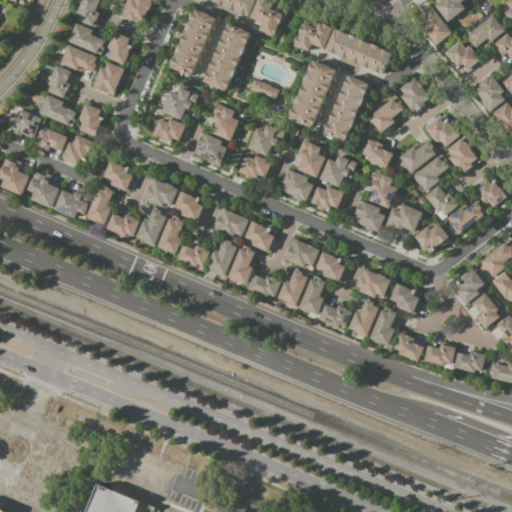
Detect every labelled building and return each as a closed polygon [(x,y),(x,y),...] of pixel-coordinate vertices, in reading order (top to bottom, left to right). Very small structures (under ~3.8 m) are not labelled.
[(82,0),(77,13),(81,15),(78,20),(96,28),(102,14),(96,12),(101,0),(82,0)] [(122,14),(127,0),(155,0),(151,11),(149,10),(143,23),(122,14)] [(256,0),(250,16),(210,0),(256,0)] [(268,0),(259,0),(252,17),(264,22),(261,30),(275,36),(284,15),(273,10),(275,3),(268,0)] [(442,0),(435,5),(447,22),(466,9),(462,3),(465,0),(442,0)] [(435,8),(453,33),(435,46),(424,31),(429,28),(422,18),(435,8)] [(196,9),(217,18),(193,76),(172,67),(196,9)] [(475,48),(466,36),(494,15),(506,31),(493,41),(490,37),(475,48)] [(305,23),(296,45),(308,50),(310,44),(324,50),(334,28),(320,22),(317,28),(305,23)] [(77,23),(69,42),(101,55),(107,40),(91,34),(93,30),(77,23)] [(229,23),(253,33),(228,92),(204,82),(229,23)] [(336,29),(393,53),(384,74),(327,50),(336,29)] [(114,32),(130,38),(127,44),(133,46),(125,64),(109,57),(112,49),(108,48),(114,32)] [(494,45),(511,32),(511,60),(507,54),(503,57),(494,45)] [(460,41),(446,52),(450,58),(448,60),(456,71),(458,69),(461,73),(465,71),(466,73),(483,60),(476,50),(474,52),(470,46),(466,49),(460,41)] [(69,46),(101,58),(96,73),(83,68),(82,72),(62,64),(69,46)] [(313,60),(336,70),(312,128),(289,119),(313,60)] [(94,87),(102,67),(105,69),(108,62),(125,68),(114,95),(94,87)] [(57,66),(71,72),(67,82),(71,84),(65,98),(49,92),(52,86),(49,85),(57,66)] [(349,75),(371,84),(346,143),(325,133),(349,75)] [(511,75),(503,82),(511,94),(511,93),(511,75)] [(474,92),(482,86),(479,83),(489,76),(491,78),(493,76),(505,91),(501,94),(506,100),(487,114),(480,106),(482,105),(479,102),(481,101),(474,92)] [(401,88),(406,95),(403,97),(416,114),(433,100),(415,77),(401,88)] [(255,79),(250,89),(275,100),(279,90),(271,86),(271,85),(264,82),(264,83),(255,79)] [(198,95),(192,110),(187,108),(182,119),(163,111),(172,92),(178,95),(181,87),(198,95)] [(48,95),(41,114),(72,126),(78,112),(63,106),(64,101),(48,95)] [(406,108),(397,96),(368,118),(374,127),(376,126),(381,133),(394,123),(391,119),(406,108)] [(511,109),(507,103),(491,115),(504,133),(509,129),(511,133),(511,109)] [(86,104),(101,110),(99,116),(105,118),(97,137),(80,130),(84,122),(80,120),(86,104)] [(217,104),(211,119),(217,121),(212,133),(232,140),(239,121),(233,118),(236,111),(217,104)] [(22,110),(43,118),(35,138),(24,133),(20,144),(9,139),(14,127),(8,125),(13,114),(19,117),(22,110)] [(160,119),(153,135),(171,143),(172,139),(181,143),(188,126),(171,118),(169,123),(160,119)] [(427,128),(438,142),(441,139),(446,146),(459,136),(452,127),(448,122),(449,122),(447,119),(443,122),(440,118),(427,128)] [(284,131),(277,147),(273,145),(268,156),(249,148),(257,128),(264,131),(267,124),(284,131)] [(49,129),(69,137),(62,151),(50,146),(47,152),(35,147),(42,129),(48,132),(49,129)] [(205,134),(204,136),(202,135),(197,146),(200,147),(197,155),(220,164),(227,148),(221,145),(223,141),(205,134)] [(69,142),(63,160),(80,166),(84,154),(92,156),(97,141),(78,135),(75,144),(69,142)] [(448,149),(463,137),(483,163),(474,170),(471,168),(464,173),(457,164),(455,165),(450,157),(453,155),(448,149)] [(370,138),(364,154),(369,156),(368,160),(387,168),(393,153),(382,149),(384,144),(370,138)] [(303,140),(297,156),(298,156),(302,158),(298,169),(318,177),(326,157),(318,154),(321,147),(303,140)] [(429,140),(434,147),(432,148),(437,154),(410,174),(404,165),(405,164),(400,157),(415,146),(417,149),(429,140)] [(246,156),(240,172),(257,180),(259,176),(267,180),(274,163),(257,155),(255,160),(246,156)] [(358,163),(351,178),(345,175),(340,187),(321,178),(329,159),(336,162),(339,155),(358,163)] [(451,166),(446,159),(443,162),(439,157),(413,177),(420,186),(421,185),(427,191),(438,183),(435,179),(451,166)] [(3,167),(0,173),(0,177),(5,180),(2,187),(22,196),(31,176),(19,171),(22,163),(15,160),(14,162),(8,160),(5,168),(3,167)] [(111,161),(110,161),(104,177),(113,180),(111,184),(112,185),(128,192),(135,177),(126,173),(128,168),(111,161)] [(292,170),(291,173),(288,172),(284,183),(287,184),(284,191),(307,201),(314,184),(308,182),(310,178),(292,170)] [(375,171),(369,186),(375,188),(370,200),(390,208),(397,188),(391,185),(393,178),(375,171)] [(32,180),(27,190),(27,191),(33,193),(33,192),(34,192),(31,200),(51,209),(60,189),(48,184),(50,181),(42,178),(41,182),(32,179),(32,180)] [(155,179),(167,184),(167,183),(174,185),(173,187),(178,189),(172,205),(165,202),(163,206),(143,198),(148,185),(152,187),(155,179)] [(473,189),(484,203),(487,200),(493,207),(507,196),(498,184),(497,185),(495,183),(493,185),(492,183),(491,184),(487,179),(473,189)] [(426,196),(439,213),(441,211),(445,216),(460,204),(450,192),(448,194),(444,188),(443,189),(439,185),(426,196)] [(318,187),(311,203),(328,211),(330,207),(338,210),(345,193),(329,186),(327,191),(318,187)] [(99,188),(87,216),(106,224),(112,208),(108,206),(114,191),(106,188),(105,190),(99,188)] [(89,203),(84,214),(78,211),(75,218),(55,209),(63,190),(75,195),(76,192),(83,195),(81,200),(89,203)] [(182,191),(176,206),(184,210),(183,214),(199,221),(205,206),(197,203),(199,199),(193,196),(182,191)] [(363,201),(362,204),(360,203),(356,214),(359,215),(356,222),(379,232),(386,215),(380,213),(381,209),(363,201)] [(478,201),(483,208),(480,209),(485,215),(476,221),(477,221),(460,234),(447,217),(462,206),(465,210),(478,201)] [(403,204),(424,212),(416,232),(403,228),(403,229),(387,223),(393,208),(401,211),(403,204)] [(154,208),(162,211),(161,214),(166,216),(155,245),(137,238),(143,221),(148,223),(154,208)] [(226,211),(249,220),(243,235),(236,233),(234,237),(214,229),(219,216),(223,218),(226,211)] [(113,214),(107,229),(126,236),(127,234),(134,237),(140,221),(134,218),(135,217),(126,214),(125,218),(113,214)] [(170,218),(158,247),(176,254),(183,238),(179,236),(185,221),(177,218),(176,220),(170,218)] [(253,222),(246,237),(255,240),(253,245),(270,252),(276,237),(268,233),(270,229),(253,222)] [(414,238),(424,251),(427,249),(430,253),(433,251),(433,252),(436,250),(436,251),(451,239),(439,224),(431,230),(429,226),(414,238)] [(224,238),(233,242),(232,244),(238,246),(226,275),(208,268),(215,251),(219,253),(221,247),(224,238)] [(297,241),(320,250),(313,265),(307,263),(305,267),(285,259),(290,246),(294,248),(297,241)] [(493,277),(488,271),(487,272),(479,262),(506,242),(511,250),(511,256),(507,261),(509,264),(493,277)] [(184,244),(178,259),(197,267),(198,264),(205,267),(212,251),(197,245),(195,249),(184,244)] [(241,248),(228,280),(238,284),(240,281),(247,284),(254,268),(250,266),(256,251),(248,248),(247,251),(241,248)] [(324,252),(317,267),(326,271),(324,275),(341,282),(347,267),(339,263),(341,259),(324,252)] [(296,269),(305,273),(306,272),(309,273),(308,277),(309,277),(297,306),(278,298),(285,281),(290,283),(296,269)] [(368,271),(379,275),(379,273),(387,276),(386,278),(391,280),(385,296),(378,293),(376,297),(356,289),(361,276),(365,278),(367,270),(368,271)] [(460,283),(465,279),(464,278),(474,270),(480,278),(481,278),(485,284),(477,289),(480,293),(465,304),(456,292),(463,287),(460,283)] [(493,282),(505,298),(508,296),(511,301),(511,280),(505,272),(493,282)] [(255,274),(249,289),(275,300),(282,281),(268,275),(266,279),(255,274)] [(312,279),(300,306),(318,314),(325,298),(321,296),(327,282),(319,279),(318,281),(312,279)] [(397,283),(391,299),(400,302),(398,307),(415,314),(421,299),(412,295),(414,291),(397,283)] [(473,303),(481,312),(475,316),(485,328),(501,315),(497,310),(500,308),(487,291),(473,303)] [(367,298),(381,304),(379,307),(380,307),(369,336),(349,328),(356,311),(361,313),(367,298)] [(326,304),(319,320),(338,328),(339,325),(346,328),(348,321),(349,321),(353,312),(347,309),(347,308),(338,304),(337,309),(326,304)] [(382,309),(371,338),(389,345),(395,329),(391,328),(398,312),(390,309),(389,312),(382,309)] [(511,350),(511,317),(511,316),(499,325),(505,334),(502,337),(511,350)] [(424,347),(419,362),(400,354),(401,352),(394,349),(401,333),(415,338),(413,343),(424,347)] [(429,346),(425,361),(444,365),(445,363),(453,365),(457,348),(442,344),(441,349),(429,346)] [(458,352),(455,367),(474,372),(474,369),(482,371),(486,355),(471,351),(470,355),(458,352)] [(493,363),(491,371),(494,372),(493,379),(511,382),(511,361),(509,361),(508,366),(493,363)] [(87,511),(99,484),(156,507),(154,511),(87,511)]
